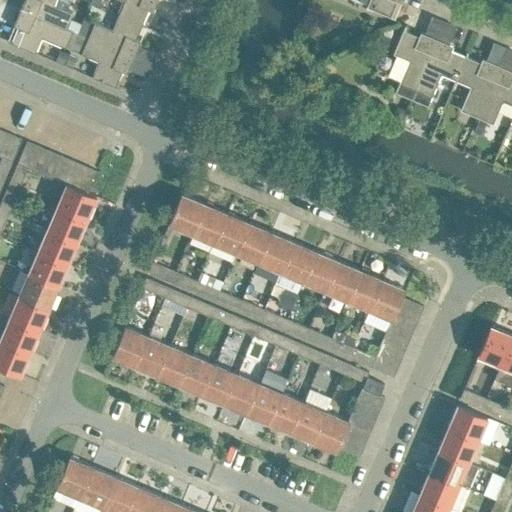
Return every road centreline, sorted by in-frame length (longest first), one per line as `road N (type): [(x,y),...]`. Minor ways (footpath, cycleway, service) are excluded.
road 1 (residential): [(463,270),(161,140)]
road 2 (residential): [(51,402),(161,140)]
road 3 (residential): [(303,511),(51,402)]
road 4 (residential): [(362,511),(463,270)]
road 5 (residential): [(140,130),(0,70)]
road 6 (residential): [(140,130),(195,0)]
